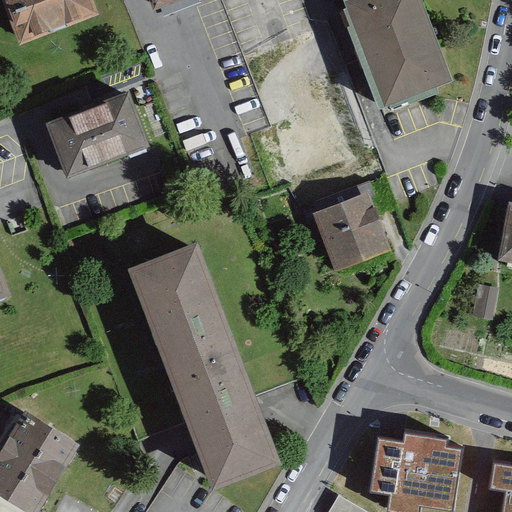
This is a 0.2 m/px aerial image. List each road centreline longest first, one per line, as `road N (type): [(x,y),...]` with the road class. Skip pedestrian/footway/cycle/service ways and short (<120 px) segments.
road 1 (residential): [(377,373),(448,238),(498,113),(511,42)]
road 2 (residential): [(295,511),(377,373)]
road 3 (residential): [(511,414),(377,373)]
